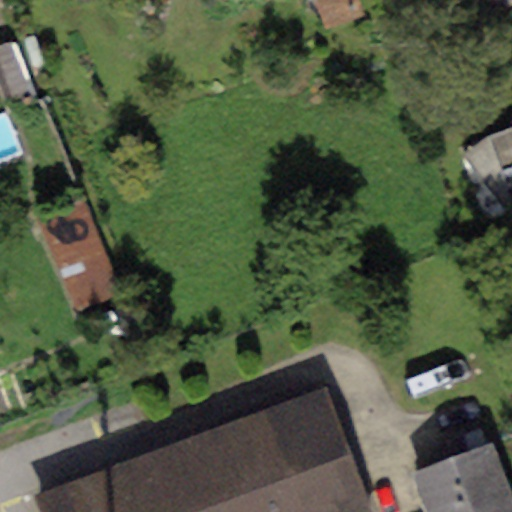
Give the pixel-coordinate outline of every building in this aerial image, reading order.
[(356,0),(313,0),(324,29),(362,16),(356,0)] [(13,44),(0,49),(0,95),(5,109),(34,98),(13,44)] [(86,202),(37,222),(73,311),(121,292),(86,202)] [(365,511),(322,399),(33,507),(34,511),(365,511)] [(511,511),(511,508),(493,446),(412,474),(425,511),(511,511)]
